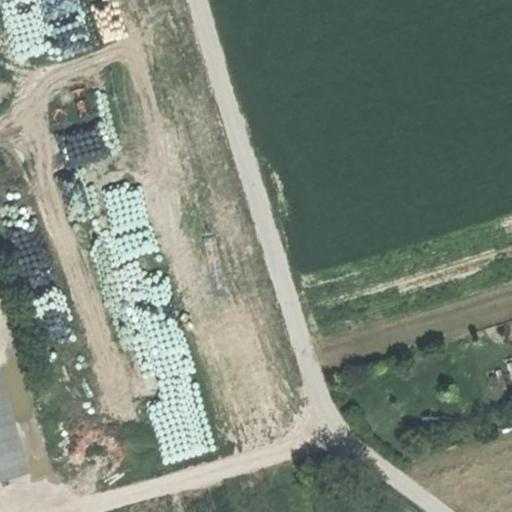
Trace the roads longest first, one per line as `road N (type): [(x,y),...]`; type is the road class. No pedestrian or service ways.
road 1 (track): [(204,0),(335,432),(65,511)]
road 2 (residential): [(447,511),(335,432)]
